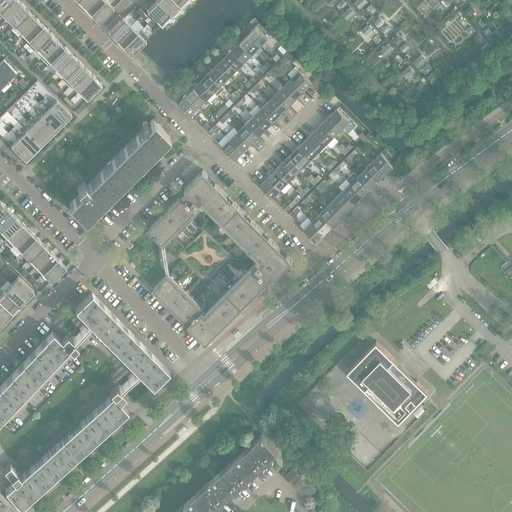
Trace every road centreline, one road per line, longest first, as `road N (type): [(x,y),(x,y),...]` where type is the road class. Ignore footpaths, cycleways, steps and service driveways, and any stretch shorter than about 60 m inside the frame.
road 1 (residential): [(205,375),(95,255)]
road 2 (residential): [(95,255),(202,142)]
road 3 (residential): [(202,142),(97,36)]
road 4 (residential): [(0,356),(95,255)]
road 5 (residential): [(95,255),(0,160)]
